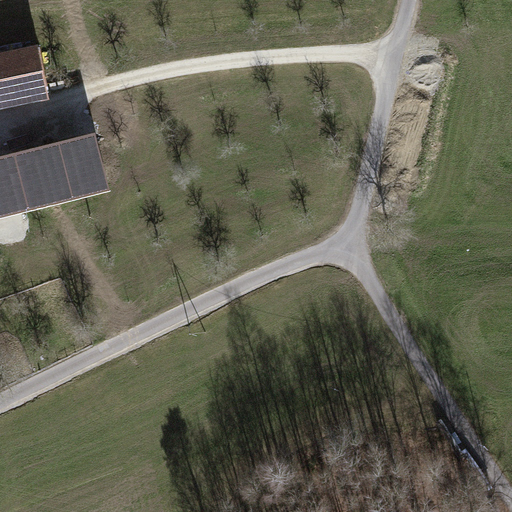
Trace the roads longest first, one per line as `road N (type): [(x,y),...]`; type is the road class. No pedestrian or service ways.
road 1 (track): [(408,0),(341,246),(511,498)]
road 2 (residential): [(0,397),(291,260),(341,246)]
